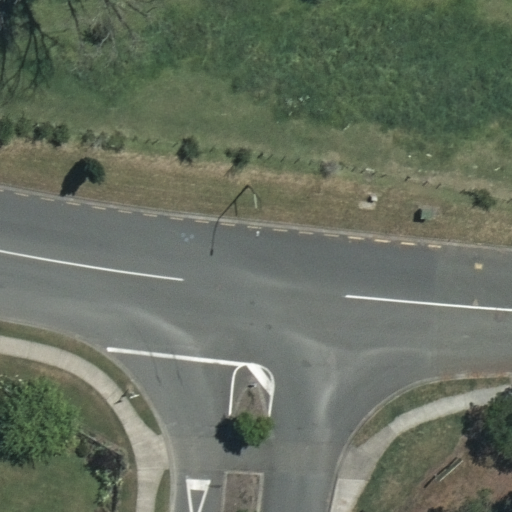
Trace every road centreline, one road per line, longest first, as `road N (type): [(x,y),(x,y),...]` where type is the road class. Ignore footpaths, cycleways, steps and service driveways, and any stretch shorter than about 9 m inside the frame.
road 1 (residential): [(190,511),(212,287)]
road 2 (residential): [(212,287),(0,251)]
road 3 (residential): [(327,299),(292,511)]
road 4 (residential): [(511,317),(327,299)]
